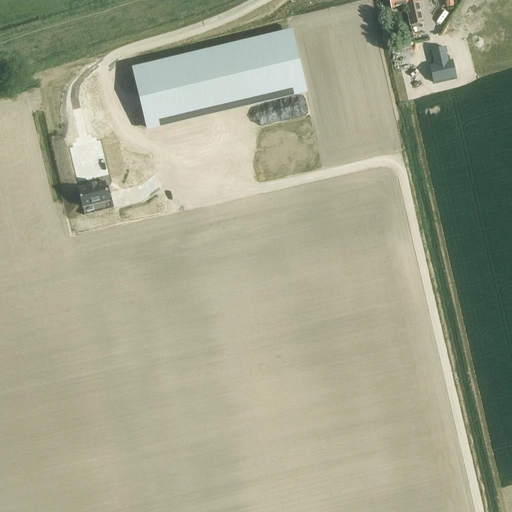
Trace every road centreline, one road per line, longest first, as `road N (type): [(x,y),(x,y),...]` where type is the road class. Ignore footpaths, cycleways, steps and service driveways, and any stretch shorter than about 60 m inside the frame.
road 1 (track): [(126,134),(148,161),(162,206),(378,163),(401,172),(479,511)]
road 2 (unclassified): [(146,148),(126,134),(100,94),(109,56),(256,0)]
